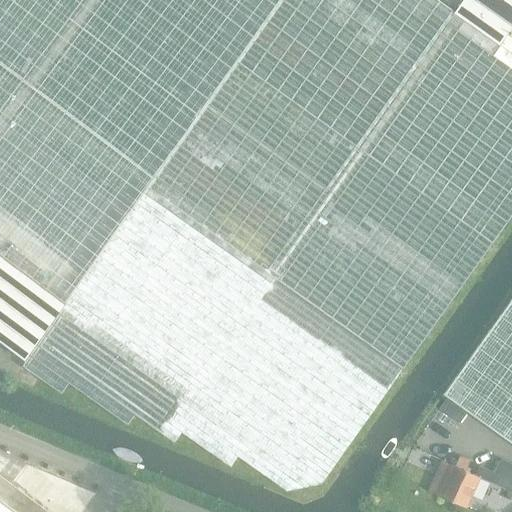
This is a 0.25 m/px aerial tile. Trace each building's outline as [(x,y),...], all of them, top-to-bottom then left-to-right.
[(0,0),(0,254),(66,304),(282,0),(0,0)] [(24,364),(22,367),(61,395),(69,385),(128,426),(134,416),(174,444),(181,433),(230,467),(237,458),(286,492),(320,487),(458,290),(511,213),(511,70),(494,58),(501,47),(455,15),(434,0),(282,0),(66,304),(26,361),(24,364)] [(511,0),(465,0),(455,15),(501,47),(494,58),(511,70),(511,0)] [(0,343),(26,361),(66,304),(0,254),(0,343)] [(511,298),(442,395),(511,444),(511,298)] [(446,399),(439,409),(460,424),(467,414),(446,399)] [(479,478),(492,483),(495,476),(478,468),(475,475),(466,471),(471,462),(459,457),(454,466),(441,460),(427,491),(465,509),(479,478)] [(511,466),(501,461),(495,476),(492,483),(511,492),(511,466)] [(0,511),(14,511),(0,501),(0,511)]
